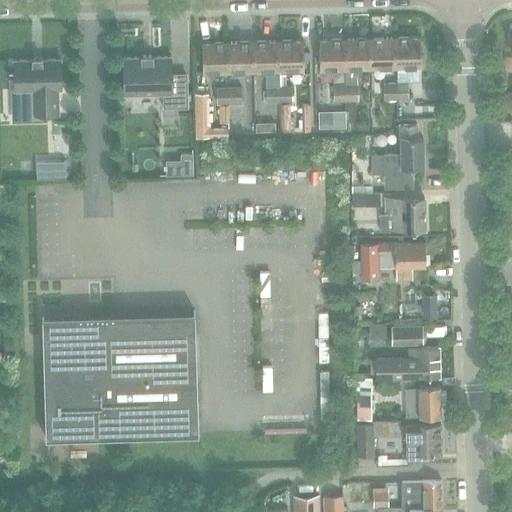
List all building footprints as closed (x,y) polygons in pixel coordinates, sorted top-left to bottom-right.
[(395,65),(394,36),(369,37),(370,66),(395,65)] [(420,36),(394,36),(395,65),(421,65),(420,36)] [(370,66),(369,37),(344,38),(345,67),(370,66)] [(345,67),(344,38),(319,38),(319,67),(345,67)] [(303,39),(277,40),(278,69),(303,68),(303,39)] [(253,69),(252,40),(227,41),(228,70),(253,69)] [(278,85),(278,69),(277,40),(252,40),(253,69),(265,69),(265,85),(278,85)] [(228,70),(227,41),(202,42),(202,71),(228,70)] [(141,56),(123,56),(123,93),(162,92),(162,107),(187,106),(187,76),(171,76),(171,55),(152,55),(152,54),(141,54),(141,56)] [(61,88),(60,58),(42,58),(42,57),(32,57),(32,58),(14,59),(14,89),(32,88),(33,113),(58,112),(58,88),(61,88)] [(408,81),(395,82),(396,97),(408,97),(408,81)] [(396,97),(395,82),(382,82),(383,98),(396,97)] [(346,99),(346,83),(332,83),(333,99),(346,99)] [(358,83),(346,83),(346,99),(358,99),(358,83)] [(291,100),(291,84),(278,85),(278,101),(287,100),(291,100)] [(278,101),(278,85),(265,85),(266,101),(278,101)] [(229,102),(229,86),(216,86),(216,102),(229,102)] [(242,102),(241,86),(229,86),(229,102),(242,102)] [(208,127),(207,92),(195,93),(196,137),(209,136),(227,136),(227,126),(208,127)] [(279,130),(288,130),(287,100),(278,101),(279,130)] [(220,122),(230,122),(229,102),(219,102),(220,122)] [(266,121),(257,121),(257,131),(266,131),(266,121)] [(416,136),(416,122),(399,122),(400,152),(384,152),(371,153),(372,173),(385,173),(385,186),(412,185),(412,166),(423,166),(422,136),(416,136)] [(511,156),(502,157),(503,161),(503,173),(511,173),(511,156)] [(37,177),(66,176),(65,160),(64,160),(64,162),(52,162),(52,163),(36,163),(37,175),(37,177)] [(352,204),(379,203),(379,191),(351,192),(352,204)] [(386,212),(379,213),(380,230),(424,229),(423,196),(385,196),(386,212)] [(408,241),(408,240),(378,241),(362,241),(363,277),(379,277),(379,267),(395,266),(396,278),(412,278),(411,266),(425,265),(425,241),(408,241)] [(318,283),(318,258),(308,258),(308,283),(318,283)] [(423,317),(436,317),(435,293),(422,294),(423,317)] [(198,432),(195,330),(95,333),(95,323),(42,315),(45,437),(198,432)] [(391,325),(392,342),(422,341),(422,325),(391,325)] [(408,356),(375,357),(375,376),(439,375),(438,345),(408,346),(408,356)] [(418,386),(404,387),(405,416),(419,415),(440,414),(439,384),(418,384),(418,386)] [(371,399),(357,399),(357,419),(371,419),(371,399)] [(440,422),(405,423),(406,460),(430,459),(430,452),(441,452),(440,422)] [(373,424),(357,424),(358,455),(373,455),(373,424)] [(402,507),(441,507),(441,479),(422,479),(422,480),(401,480),(402,507)] [(325,511),(342,511),(342,493),(325,494),(325,511)] [(374,493),(374,507),(377,507),(386,507),(386,493),(374,493)] [(318,511),(318,494),(294,495),(294,511),(318,511)]
